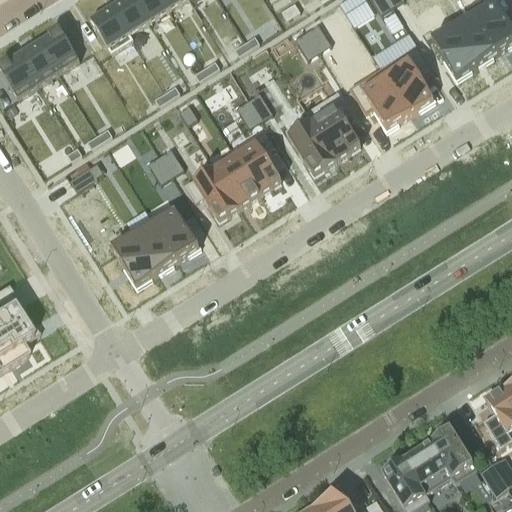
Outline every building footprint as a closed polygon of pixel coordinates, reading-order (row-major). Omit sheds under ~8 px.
[(130,0),(128,0),(110,12),(129,40),(148,28),(130,0)] [(158,0),(130,0),(148,28),(168,15),(158,0)] [(186,0),(158,0),(168,15),(188,3),(186,0)] [(384,0),(367,0),(380,20),(392,12),(384,0)] [(400,0),(384,0),(392,12),(404,5),(400,0)] [(487,0),(468,12),(467,13),(472,21),(473,20),(498,59),(511,49),(511,34),(490,0),(487,0)] [(294,8),(281,17),(286,25),(300,17),(294,8)] [(110,12),(89,25),(111,59),(132,45),(133,45),(129,40),(110,12)] [(472,21),(453,33),(477,72),(498,59),(473,20),(472,21)] [(318,30),(306,37),(319,58),(331,51),(318,30)] [(453,33),(432,47),(456,85),(477,72),(453,33)] [(59,34),(38,47),(58,79),(79,66),(59,34)] [(306,37),(294,45),(307,66),(319,58),(306,37)] [(408,38),(372,61),(381,75),(410,121),(433,106),(420,85),(433,77),(417,52),(408,38)] [(254,42),(244,48),(249,55),(259,49),(254,42)] [(38,47),(18,59),(38,91),(58,79),(38,47)] [(244,48),(234,55),(238,61),(249,55),(244,48)] [(18,59),(0,70),(0,76),(17,105),(38,91),(18,59)] [(215,67),(205,73),(209,80),(219,74),(215,67)] [(205,73),(194,79),(199,86),(209,80),(205,73)] [(381,75),(349,94),(365,119),(372,115),(386,136),(410,121),(381,75)] [(175,92),(165,98),(169,105),(179,99),(175,92)] [(165,98),(154,104),(159,111),(169,105),(165,98)] [(306,118),(305,119),(308,123),(309,122),(337,167),(360,152),(343,125),(351,120),(338,98),(306,118)] [(259,99),(248,106),(261,127),(273,119),(259,99)] [(248,106),(236,113),(249,134),(261,127),(248,106)] [(189,111),(179,117),(187,131),(197,125),(189,111)] [(308,123),(285,137),(313,182),(337,167),(309,122),(308,123)] [(107,134),(97,141),(101,148),(112,141),(107,134)] [(97,141),(87,147),(91,154),(101,148),(97,141)] [(232,156),(231,157),(233,161),(234,160),(260,201),(281,188),(253,143),(232,156)] [(77,153),(67,160),(71,167),(81,160),(77,153)] [(171,154),(159,162),(172,183),(184,175),(171,154)] [(233,161),(214,173),(240,214),(260,201),(234,160),(233,161)] [(159,162),(147,169),(160,190),(172,183),(159,162)] [(97,168),(90,172),(96,182),(103,178),(97,168)] [(90,172),(69,186),(76,197),(97,184),(96,182),(90,172)] [(214,173),(185,191),(196,209),(203,204),(218,227),(240,214),(214,173)] [(175,215),(154,228),(178,267),(199,254),(175,215)] [(134,241),(133,241),(158,280),(178,267),(154,228),(134,241)] [(131,237),(109,251),(136,293),(158,280),(133,241),(134,241),(132,237),(131,237)] [(0,321),(0,378),(28,361),(22,352),(31,346),(11,315),(0,321)] [(494,420),(483,427),(499,453),(511,445),(511,395),(508,390),(485,405),(494,420)] [(477,476),(450,434),(429,447),(452,484),(456,489),(477,476)] [(452,484),(429,447),(402,464),(425,501),(452,484)] [(419,511),(428,506),(425,501),(402,464),(381,477),(402,511),(419,511)] [(511,490),(511,476),(505,465),(494,473),(507,494),(511,490)] [(507,494),(494,473),(482,480),(495,501),(507,494)] [(349,511),(340,496),(316,511),(349,511)]
